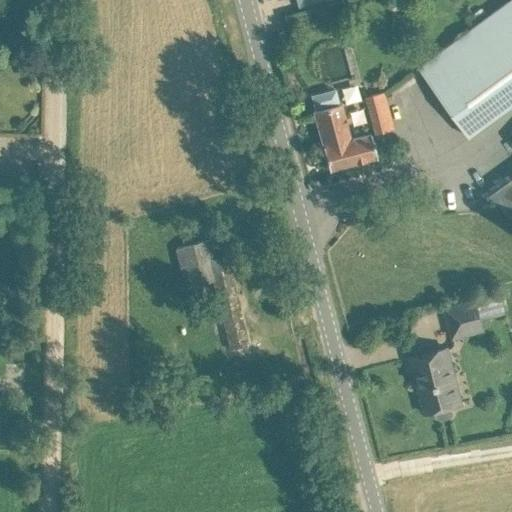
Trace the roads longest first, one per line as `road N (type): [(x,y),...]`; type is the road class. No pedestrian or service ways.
road 1 (unclassified): [(376,511),(245,0)]
road 2 (track): [(53,183),(42,511)]
road 3 (unclassified): [(53,183),(55,0)]
